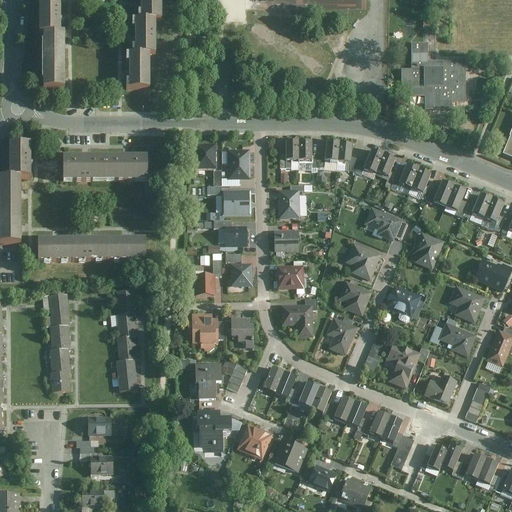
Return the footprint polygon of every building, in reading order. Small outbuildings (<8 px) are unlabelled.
[(162,22),(161,0),(137,0),(137,22),(155,22),(162,22)] [(60,34),(60,3),(39,3),(39,34),(42,34),(60,34)] [(131,57),(148,56),(155,56),(155,22),(137,22),(131,22),(131,57)] [(63,34),(60,34),(42,34),(43,62),(64,62),(63,34)] [(429,47),(413,48),(414,75),(405,75),(406,101),(425,101),(426,113),(452,113),(452,107),(467,106),(465,64),(429,65),(429,47)] [(126,57),(127,92),(149,91),(148,56),(131,57),(126,57)] [(64,90),(64,62),(43,62),(43,91),(64,90)] [(510,137),(503,155),(511,158),(511,130),(509,137),(510,137)] [(298,160),(298,142),(284,141),(285,155),(284,160),(298,160)] [(310,141),(298,142),(298,160),(311,160),(311,155),(310,141)] [(338,162),(339,143),(326,141),(325,155),(325,160),(338,162)] [(351,144),(339,143),(338,162),(350,163),(350,157),(351,144)] [(216,170),(216,145),(193,145),(194,170),(216,170)] [(20,180),(30,180),(30,147),(7,147),(8,180),(20,180)] [(375,173),(383,154),(371,149),(366,162),(363,169),(375,173)] [(249,181),(249,151),(227,151),(227,181),(249,181)] [(396,159),(383,154),(375,173),(387,178),(390,172),(396,159)] [(325,155),(317,155),(317,169),(324,169),(325,160),(325,155)] [(61,156),(61,183),(104,182),(104,156),(61,156)] [(145,157),(104,156),(104,182),(146,182),(145,157)] [(350,157),(350,163),(349,172),(355,173),(359,160),(350,157)] [(366,162),(359,160),(355,173),(361,175),(363,169),(366,162)] [(411,189),(420,169),(407,164),(401,177),(398,184),(411,189)] [(431,174),(420,169),(411,189),(423,194),(426,186),(431,174)] [(220,188),(220,172),(212,172),(212,188),(220,188)] [(390,187),(396,175),(390,172),(387,178),(384,185),(390,187)] [(398,184),(401,177),(396,175),(390,187),(396,189),(398,184)] [(0,213),(20,213),(20,180),(8,180),(0,180),(0,213)] [(446,207),(455,187),(442,182),(438,192),(434,202),(446,207)] [(426,202),(432,189),(426,186),(423,194),(420,200),(426,202)] [(466,191),(455,187),(446,207),(458,212),(462,202),(466,191)] [(434,202),(438,192),(432,189),(426,202),(433,205),(434,202)] [(249,217),(249,192),(220,193),(220,195),(221,217),(249,217)] [(299,220),(298,192),(278,192),(279,220),(299,220)] [(486,219),(493,199),(481,194),(476,207),(473,214),(486,219)] [(505,204),(493,199),(486,219),(496,224),(499,217),(505,204)] [(464,218),(469,205),(462,202),(458,212),(456,216),(463,219),(464,218)] [(473,214),(476,207),(469,205),(464,218),(470,220),(473,214)] [(401,221),(372,209),(365,225),(378,231),(376,236),(392,243),(394,238),(400,223),(401,221)] [(0,245),(21,246),(20,213),(0,213),(0,245)] [(505,219),(499,217),(496,224),(494,229),(499,232),(505,219)] [(510,230),(511,224),(511,220),(508,219),(502,232),(508,234),(510,230)] [(408,226),(400,223),(394,238),(401,241),(408,226)] [(246,248),(246,229),(231,229),(223,229),(224,248),(246,248)] [(298,252),(297,232),(274,232),(275,253),(298,252)] [(433,271),(444,243),(422,234),(413,256),(418,257),(415,263),(433,271)] [(38,242),(38,264),(73,263),(72,241),(38,242)] [(107,263),(107,241),(72,241),(73,263),(107,263)] [(107,241),(107,263),(145,262),(145,241),(107,241)] [(370,282),(380,256),(352,245),(344,265),(353,268),(351,274),(370,282)] [(200,257),(201,267),(211,266),(211,256),(200,257)] [(484,261),(476,281),(504,293),(511,273),(511,267),(505,264),(503,268),(484,261)] [(212,262),(212,276),(215,276),(215,278),(221,278),(221,262),(212,262)] [(252,288),(252,265),(230,266),(230,288),(252,288)] [(304,291),(303,267),(277,268),(277,292),(304,291)] [(215,278),(215,276),(212,276),(193,276),(194,298),(215,298),(215,278)] [(362,318),(372,294),(346,283),(338,301),(346,305),(344,310),(362,318)] [(420,297),(395,287),(386,309),(411,320),(420,297)] [(475,326),(486,300),(457,288),(449,304),(458,309),(455,317),(475,326)] [(115,293),(116,305),(135,303),(134,292),(115,293)] [(47,298),(50,328),(67,327),(69,327),(66,296),(47,298)] [(304,301),(304,307),(312,307),(312,313),(317,313),(317,301),(304,301)] [(134,315),(136,315),(135,303),(116,305),(117,317),(134,315)] [(304,307),(282,307),(282,328),(296,328),(296,340),(313,339),(312,313),(312,307),(304,307)] [(135,327),(134,315),(117,317),(115,317),(116,329),(135,327)] [(211,315),(191,316),(191,323),(187,323),(187,337),(191,336),(191,346),(199,346),(200,350),(203,350),(208,354),(211,350),(215,350),(214,345),(217,346),(217,341),(216,323),(216,321),(211,321),(211,315)] [(510,328),(511,325),(511,317),(509,315),(503,322),(510,328)] [(345,358),(357,329),(352,327),(342,323),(333,319),(326,336),(333,339),(328,351),(345,358)] [(344,319),(342,323),(352,327),(354,323),(344,319)] [(252,320),(230,320),(230,338),(237,338),(237,344),(245,344),(246,350),(253,350),(252,320)] [(467,358),(476,337),(446,324),(439,341),(453,347),(452,351),(467,358)] [(67,350),(69,350),(67,327),(50,328),(48,329),(51,352),(67,350)] [(134,338),(137,338),(135,327),(116,329),(117,340),(134,338)] [(502,370),(511,347),(511,337),(499,332),(485,363),(502,370)] [(375,373),(388,341),(377,336),(364,369),(375,373)] [(115,340),(117,352),(135,350),(134,338),(117,340),(115,340)] [(419,362),(422,354),(419,353),(393,343),(385,361),(395,365),(388,384),(407,390),(419,362)] [(422,349),(419,353),(422,354),(419,362),(425,364),(430,352),(422,349)] [(51,375),(68,374),(69,374),(67,350),(51,352),(48,352),(51,375)] [(133,362),(136,361),(135,350),(117,352),(118,363),(133,362)] [(115,363),(117,378),(135,376),(133,362),(118,363),(115,363)] [(220,367),(193,367),(193,385),(197,385),(197,401),(215,401),(215,385),(220,385),(220,367)] [(237,394),(248,371),(237,367),(227,390),(237,394)] [(262,390),(275,395),(283,375),(270,369),(266,380),(262,390)] [(49,375),(51,395),(70,393),(68,374),(51,375),(49,375)] [(291,390),(295,379),(283,375),(275,395),(287,400),(291,390)] [(118,394),(137,392),(135,376),(117,378),(118,394)] [(448,406),(458,384),(442,377),(439,386),(431,383),(425,396),(448,406)] [(262,390),(266,380),(261,378),(256,391),(261,393),(262,390)] [(311,410),(319,389),(306,384),(302,395),(298,404),(311,410)] [(477,425),(491,389),(481,385),(466,420),(477,425)] [(327,406),(331,394),(319,389),(311,410),(323,415),(327,406)] [(297,393),(291,390),(287,400),(293,402),(297,393)] [(302,395),(297,393),(293,402),(298,404),(302,395)] [(334,419),(347,425),(356,404),(343,399),(338,410),(334,419)] [(363,420),(368,409),(356,404),(347,425),(358,430),(363,420)] [(332,408),(327,406),(323,415),(328,417),(332,408)] [(338,410),(332,408),(328,417),(334,419),(338,410)] [(381,440),(391,418),(378,413),(373,424),(369,434),(381,440)] [(218,414),(196,414),(196,429),(198,429),(198,449),(211,450),(211,455),(222,455),(222,433),(231,433),(230,419),(218,419),(218,414)] [(398,435),(403,423),(391,418),(381,440),(393,445),(398,435)] [(368,422),(363,420),(358,430),(364,432),(368,422)] [(109,438),(110,422),(87,421),(87,437),(109,438)] [(373,424),(368,422),(364,432),(369,434),(373,424)] [(263,463),(273,437),(244,426),(234,452),(263,463)] [(398,435),(393,445),(398,447),(403,438),(403,437),(398,435)] [(414,442),(403,438),(398,447),(391,467),(402,471),(414,442)] [(298,475),(308,452),(282,441),(272,465),(298,475)] [(457,463),(462,452),(457,451),(459,447),(451,444),(449,448),(441,468),(453,473),(457,463)] [(427,468),(439,473),(441,468),(449,448),(443,446),(441,450),(436,448),(431,459),(427,468)] [(479,482),(488,459),(481,456),(480,458),(475,456),(469,468),(466,477),(479,482)] [(425,471),(427,468),(431,459),(425,457),(420,469),(425,471)] [(494,478),(499,466),(493,464),(494,461),(488,459),(479,482),(491,487),(494,478)] [(89,461),(89,477),(112,477),(112,460),(89,461)] [(463,466),(457,463),(453,473),(452,476),(457,478),(463,466)] [(469,468),(463,466),(457,478),(464,481),(466,477),(469,468)] [(329,493),(336,476),(316,468),(309,485),(329,493)] [(511,496),(511,471),(511,472),(507,482),(503,493),(511,496)] [(501,480),(494,478),(491,487),(489,490),(495,493),(501,480)] [(363,510),(371,490),(346,480),(339,501),(363,510)] [(501,480),(495,493),(501,496),(503,493),(507,482),(501,480)] [(103,492),(80,492),(80,510),(103,510),(103,492)] [(18,511),(19,495),(0,495),(0,511),(18,511)]
